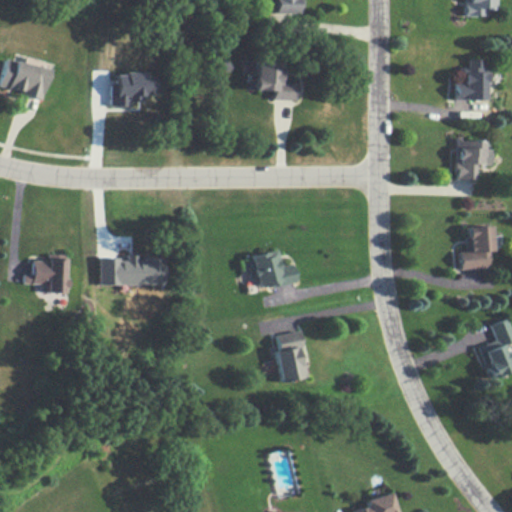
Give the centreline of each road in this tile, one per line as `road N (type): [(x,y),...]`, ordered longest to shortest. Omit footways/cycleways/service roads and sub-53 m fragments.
road 1 (residential): [(378,0),(385,300),(420,410),(491,511)]
road 2 (residential): [(0,164),(119,177),(379,175)]
